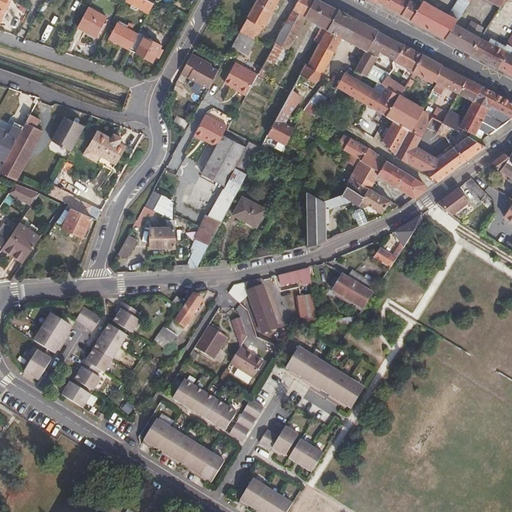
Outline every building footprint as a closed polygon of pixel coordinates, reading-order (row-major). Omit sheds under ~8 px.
[(0,0),(0,19),(5,10),(4,9),(9,0),(0,0)] [(155,2),(150,0),(135,0),(152,9),(155,2)] [(260,0),(251,17),(268,26),(281,0),(260,0)] [(315,41),(320,44),(339,11),(318,0),(300,0),(277,42),(285,46),(288,48),(306,17),(322,26),(315,41)] [(388,0),(384,7),(403,18),(412,1),(412,0),(388,0)] [(468,1),(465,0),(456,0),(446,15),(456,21),(468,1)] [(403,18),(411,22),(420,6),(412,1),(403,18)] [(420,6),(411,22),(444,40),(454,24),(456,21),(446,15),(423,2),(420,6)] [(106,18),(88,8),(78,27),(96,37),(106,18)] [(344,38),(368,51),(379,32),(380,31),(355,18),(354,19),(339,11),(320,44),(309,65),(324,73),(344,38)] [(268,26),(251,17),(250,18),(243,31),(260,40),(268,26)] [(109,38),(130,49),(139,33),(118,22),(109,38)] [(480,38),(454,24),(444,40),(471,54),(480,38)] [(139,33),(130,49),(153,60),(161,44),(139,32),(139,33)] [(396,60),(405,46),(379,32),(368,51),(357,71),(367,77),(377,59),(381,52),(396,60)] [(492,44),(480,38),(471,54),(498,68),(507,52),(510,54),(511,50),(511,34),(503,50),(500,48),(492,44)] [(285,46),(277,42),(274,48),(264,67),(272,71),(285,46)] [(413,69),(423,54),(406,45),(405,46),(396,60),(413,69)] [(507,52),(498,68),(511,75),(511,50),(510,54),(507,52)] [(435,83),(436,80),(443,65),(443,64),(423,54),(413,69),(413,70),(435,83)] [(211,64),(193,55),(183,74),(211,89),(220,72),(213,68),(210,66),(211,64)] [(367,77),(383,86),(387,79),(393,68),(377,59),(367,77)] [(259,75),(237,63),(226,83),(238,90),(238,91),(248,96),(259,75)] [(283,107),(292,112),(324,73),(309,65),(305,63),(283,107)] [(461,93),(468,79),(443,65),(436,80),(439,81),(461,93)] [(351,79),(344,75),(337,87),(386,114),(398,94),(386,88),(382,95),(351,79)] [(402,88),(387,79),(383,86),(386,88),(398,94),(402,88)] [(490,106),(496,94),(468,79),(461,93),(475,100),(489,108),(490,106)] [(412,130),(423,111),(422,110),(423,108),(398,94),(386,114),(385,115),(395,121),(411,130),(412,130)] [(499,111),(505,99),(496,94),(490,106),(499,111)] [(511,102),(505,99),(499,111),(511,117),(511,102)] [(489,108),(475,100),(466,116),(462,125),(476,135),(479,127),(490,135),(503,125),(486,114),(489,108)] [(287,120),(292,112),(283,107),(278,115),(287,120)] [(466,116),(453,109),(446,123),(451,125),(459,129),(462,125),(466,116)] [(433,116),(423,111),(412,130),(421,136),(427,126),(433,116)] [(31,114),(3,163),(0,169),(0,171),(16,179),(42,131),(36,128),(41,119),(31,114)] [(229,126),(207,114),(194,137),(203,143),(204,142),(216,148),(224,134),(229,126)] [(287,120),(278,115),(270,132),(287,142),(296,125),(287,120)] [(442,134),(446,135),(451,125),(446,123),(433,116),(427,126),(442,134)] [(73,121),(65,117),(52,140),(71,151),(85,126),(74,119),(73,121)] [(405,141),(411,130),(395,121),(384,140),(398,156),(405,141)] [(411,130),(405,141),(415,146),(421,136),(412,130),(411,130)] [(112,138),(97,131),(88,149),(118,163),(126,146),(119,143),(122,138),(114,134),(112,138)] [(259,153),(224,134),(216,148),(203,171),(226,184),(235,168),(247,174),(259,153)] [(449,140),(446,135),(442,134),(440,136),(445,143),(449,140)] [(454,148),(465,162),(484,148),(474,141),(469,137),(454,148)] [(363,160),(382,170),(387,161),(367,146),(352,138),(346,149),(345,150),(363,160)] [(482,141),(478,138),(474,141),(484,148),(488,145),(482,141)] [(415,146),(405,141),(398,156),(423,171),(438,160),(415,146)] [(454,170),(465,162),(454,148),(438,160),(423,171),(439,181),(454,170)] [(511,158),(510,157),(506,154),(499,159),(495,162),(498,165),(497,167),(498,172),(501,175),(502,175),(503,174),(511,179),(509,182),(511,183),(511,158)] [(382,170),(363,160),(354,177),(371,188),(379,174),(382,170)] [(387,161),(382,170),(379,174),(415,199),(425,191),(424,184),(387,161)] [(247,174),(235,168),(226,184),(224,188),(235,194),(247,174)] [(354,177),(350,184),(367,195),(371,188),(354,177)] [(466,183),(471,188),(483,197),(488,191),(473,178),(466,183)] [(51,188),(35,181),(32,186),(48,193),(51,188)] [(367,195),(350,184),(343,195),(351,200),(360,206),(363,201),(368,204),(382,213),(391,201),(371,188),(367,195)] [(38,195),(16,185),(9,195),(30,206),(38,195)] [(471,200),(460,187),(452,193),(438,203),(453,213),(471,200)] [(208,216),(220,222),(221,220),(235,194),(224,188),(208,216)] [(483,197),(471,188),(470,189),(482,199),(483,197)] [(326,201),(308,192),(309,247),(327,240),(326,209),(326,201)] [(67,204),(88,213),(92,204),(71,195),(69,202),(67,204)] [(351,200),(343,195),(326,201),(326,209),(351,200)] [(268,210),(244,198),(235,216),(259,228),(268,210)] [(368,204),(363,201),(360,206),(365,209),(368,204)] [(94,216),(88,213),(67,204),(64,210),(71,213),(63,227),(83,236),(92,219),(94,216)] [(152,210),(146,206),(138,220),(145,223),(152,210)] [(369,222),(362,209),(353,214),(360,226),(369,222)] [(220,222),(208,216),(205,215),(200,226),(214,233),(220,222)] [(424,219),(421,215),(409,224),(394,232),(401,242),(405,248),(424,219)] [(0,248),(14,226),(0,217),(0,218),(0,248)] [(40,236),(21,223),(3,249),(22,262),(40,236)] [(214,233),(200,226),(190,247),(195,250),(185,269),(198,268),(214,233)] [(176,228),(152,227),(151,246),(175,247),(176,228)] [(140,237),(131,232),(120,252),(129,257),(140,237)] [(405,248),(401,242),(392,256),(397,259),(405,248)] [(392,256),(380,249),(375,257),(392,267),(397,259),(392,256)] [(303,268),(306,285),(312,284),(309,267),(303,268)] [(302,286),(306,285),(303,268),(293,270),(279,274),(281,284),(301,278),(302,286)] [(374,293),(344,275),(335,291),(364,309),(374,293)] [(266,297),(259,279),(242,283),(263,334),(279,327),(268,301),(270,300),(269,296),(266,297)] [(203,300),(195,294),(177,321),(185,327),(203,300)] [(307,296),(311,317),(316,317),(313,295),(307,296)] [(311,317),(307,296),(300,297),(303,319),(311,317)] [(181,300),(177,297),(172,303),(177,306),(181,300)] [(140,313),(122,303),(119,308),(122,310),(119,315),(115,321),(134,333),(140,322),(136,319),(140,313)] [(82,324),(89,311),(83,307),(76,320),(82,324)] [(89,311),(82,324),(88,328),(96,315),(89,311)] [(42,326),(64,340),(72,325),(64,320),(51,312),(42,326)] [(96,315),(88,328),(93,331),(101,318),(96,315)] [(247,336),(241,317),(233,320),(242,345),(247,336)] [(103,335),(122,347),(129,335),(110,324),(106,331),(103,335)] [(225,330),(214,324),(213,326),(223,333),(225,330)] [(213,326),(211,325),(197,347),(215,358),(228,336),(223,333),(213,326)] [(56,353),(64,340),(42,326),(34,340),(56,353)] [(178,338),(163,328),(155,340),(169,350),(178,338)] [(122,347),(103,335),(100,340),(95,348),(114,360),(122,347)] [(299,377),(312,355),(299,347),(285,369),(299,377)] [(114,360),(95,348),(90,356),(88,360),(101,369),(106,372),(114,360)] [(262,362),(240,348),(230,364),(238,369),(234,376),(247,384),(251,377),(253,378),(262,362)] [(52,358),(38,349),(25,371),(40,380),(52,358)] [(324,363),(312,355),(299,377),(311,385),(324,363)] [(101,369),(88,360),(85,359),(81,365),(83,367),(80,372),(76,379),(95,390),(102,379),(97,375),(101,369)] [(324,363),(311,385),(324,393),(338,372),(324,363)] [(338,372),(324,393),(338,401),(351,380),(338,372)] [(351,380),(338,401),(350,409),(364,388),(351,380)] [(173,400),(184,406),(196,387),(185,381),(173,400)] [(92,394),(71,382),(63,395),(84,408),(92,394)] [(196,387),(184,406),(194,413),(206,394),(196,387)] [(206,394),(194,413),(204,419),(216,400),(206,394)] [(227,407),(216,400),(204,419),(215,426),(227,407)] [(248,407),(260,414),(264,407),(252,400),(248,407)] [(237,413),(227,407),(215,426),(226,432),(237,413)] [(255,422),(260,414),(248,407),(243,414),(255,422)] [(106,415),(100,411),(96,415),(103,420),(106,415)] [(239,421),(251,428),(255,422),(243,414),(239,421)] [(145,441),(159,449),(172,428),(158,420),(145,441)] [(251,428),(239,421),(235,428),(247,436),(251,428)] [(172,428),(159,449),(172,457),(184,436),(172,428)] [(247,436),(235,428),(230,435),(242,443),(247,436)] [(278,439),(274,446),(271,450),(284,458),(298,437),(285,428),(278,439)] [(262,438),(274,446),(278,439),(266,431),(262,438)] [(198,445),(184,436),(172,457),(185,466),(198,445)] [(274,446),(262,438),(258,444),(270,452),(271,450),(274,446)] [(287,460),(299,468),(311,449),(299,441),(287,460)] [(212,454),(198,445),(185,466),(199,474),(212,454)] [(311,449),(299,468),(310,474),(322,456),(311,449)] [(226,462),(212,454),(199,474),(213,483),(226,462)] [(252,508),(265,487),(252,479),(239,500),(252,508)] [(265,487),(252,508),(258,511),(268,511),(279,496),(265,487)] [(279,496),(268,511),(286,511),(292,504),(279,496)]
